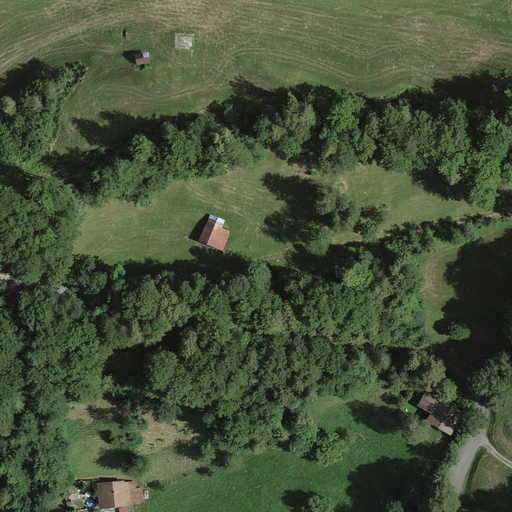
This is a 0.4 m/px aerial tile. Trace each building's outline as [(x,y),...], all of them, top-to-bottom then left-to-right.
[(136,56),(137,64),(147,62),(146,54),(136,56)] [(207,224),(201,239),(223,248),(228,233),(207,224)] [(421,405),(435,412),(431,420),(449,430),(459,413),(426,395),(421,405)] [(112,485),(112,480),(99,481),(101,505),(123,503),(123,500),(130,499),(128,483),(112,485)] [(135,490),(134,483),(128,483),(130,499),(142,498),(141,489),(135,490)] [(432,511),(431,503),(418,505),(418,511),(432,511)]
